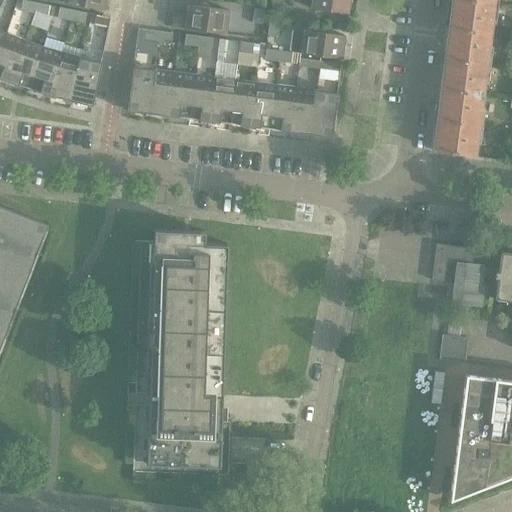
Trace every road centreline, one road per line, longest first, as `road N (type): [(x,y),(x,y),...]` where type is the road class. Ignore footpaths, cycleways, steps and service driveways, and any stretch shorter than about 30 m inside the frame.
road 1 (residential): [(363,196),(0,151)]
road 2 (residential): [(298,511),(363,196)]
road 3 (residential): [(400,188),(427,0)]
